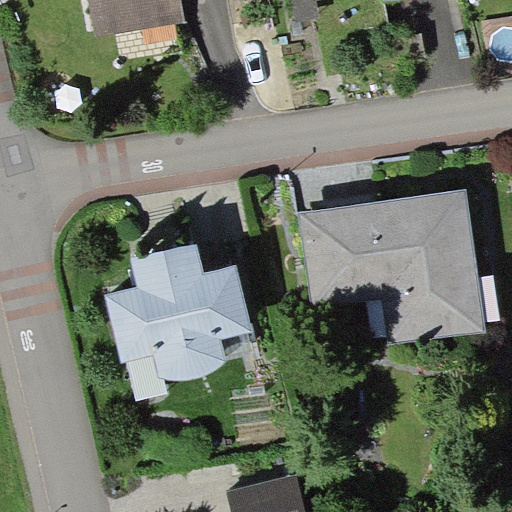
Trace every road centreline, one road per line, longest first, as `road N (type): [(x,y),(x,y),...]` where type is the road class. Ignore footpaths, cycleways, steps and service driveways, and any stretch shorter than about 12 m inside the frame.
road 1 (residential): [(4,181),(511,113)]
road 2 (residential): [(89,511),(4,181)]
